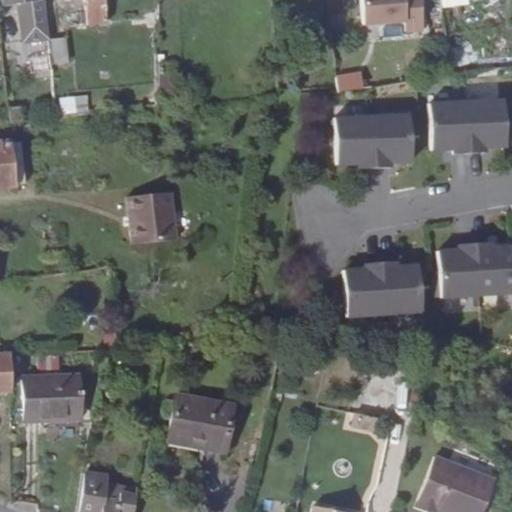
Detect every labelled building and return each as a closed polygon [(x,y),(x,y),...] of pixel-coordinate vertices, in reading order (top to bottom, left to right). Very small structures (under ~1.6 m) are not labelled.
[(35,2),(34,0),(0,0),(1,5),(30,3),(30,13),(40,12),(40,2),(35,2)] [(82,0),(86,22),(107,20),(104,0),(82,0)] [(403,21),(401,0),(359,0),(361,24),(403,21)] [(46,64),(63,64),(63,37),(46,37),(46,64)] [(373,50),(375,83),(412,81),(410,48),(373,50)] [(169,60),(153,59),(156,98),(171,97),(169,60)] [(22,61),(23,76),(45,76),(45,61),(22,61)] [(329,75),(332,92),(360,87),(357,70),(329,75)] [(53,98),(56,114),(84,110),(82,94),(53,98)] [(501,102),(463,105),(467,157),(482,156),(482,151),(482,148),(490,147),(491,151),(504,150),(501,102)] [(467,157),(463,105),(426,108),(429,155),(442,154),(442,151),(451,150),(451,153),(451,158),(467,157)] [(404,111),(367,114),(370,166),(386,165),(386,160),(385,157),(394,156),(394,160),(407,159),(404,111)] [(370,166),(367,114),(329,116),(332,163),(346,163),(345,160),(354,159),(354,162),(354,167),(370,166)] [(0,144),(0,188),(12,187),(12,185),(24,184),(21,148),(8,149),(7,143),(0,144)] [(129,199),(134,245),(176,241),(172,195),(129,199)] [(473,248),(477,300),(511,297),(511,263),(511,250),(497,251),(498,254),(489,255),(489,252),(489,247),(473,248)] [(440,303),(477,300),(473,248),(458,249),(458,254),(458,257),(449,258),(449,254),(436,256),(440,303)] [(378,264),(381,316),(418,314),(416,267),(403,268),(403,270),(394,271),(394,268),(394,263),(378,264)] [(343,317),(381,316),(378,264),(362,264),(363,269),(363,273),(354,273),(354,270),(341,270),(343,317)] [(309,352),(309,364),(323,365),(323,352),(309,352)] [(19,378),(21,417),(75,415),(73,376),(19,378)] [(233,406),(176,397),(169,438),(206,444),(205,448),(225,452),(233,406)] [(368,434),(372,418),(347,412),(343,428),(368,434)] [(477,511),(492,480),(432,453),(411,504),(428,511),(477,511)] [(81,473),(74,511),(131,511),(137,486),(81,473)]
